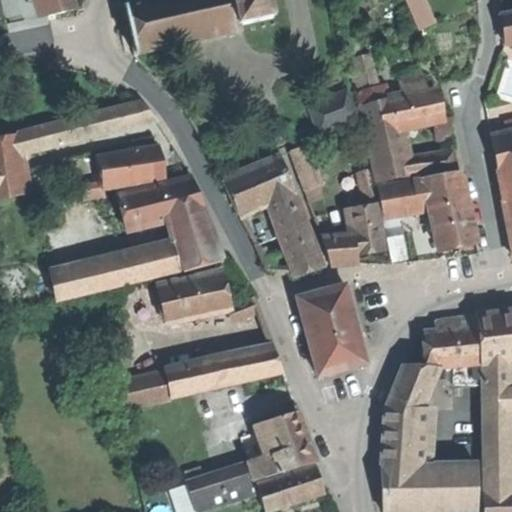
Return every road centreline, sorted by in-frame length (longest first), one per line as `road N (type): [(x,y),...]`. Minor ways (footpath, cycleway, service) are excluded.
road 1 (residential): [(351,423),(313,399),(191,146),(150,91),(93,41)]
road 2 (residential): [(500,288),(470,119),(489,0)]
road 3 (residential): [(351,423),(411,316),(431,302),(500,288)]
